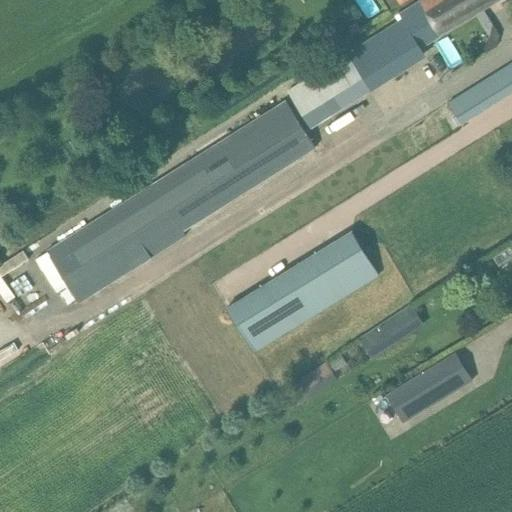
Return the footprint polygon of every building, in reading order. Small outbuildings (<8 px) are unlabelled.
[(385,0),(392,11),(408,0),(385,0)] [(419,0),(439,35),(498,0),(419,0)] [(401,19),(346,54),(346,55),(372,90),(373,91),(426,57),(420,49),(401,19)] [(497,72),(448,102),(461,124),(510,94),(497,72)] [(153,187),(48,251),(69,286),(79,302),(184,237),(186,235),(183,231),(315,148),(314,145),(288,103),(220,145),(153,187)] [(275,214),(56,345),(77,380),(296,249),(275,214)] [(283,273),(226,309),(253,352),(335,301),(379,274),(351,231),(283,273)] [(396,317),(358,341),(368,357),(407,333),(396,317)] [(326,363),(316,369),(327,386),(337,380),(326,363)] [(439,363),(386,395),(401,419),(454,387),(439,363)] [(0,453),(0,511),(12,511),(191,414),(164,364),(0,453)]
